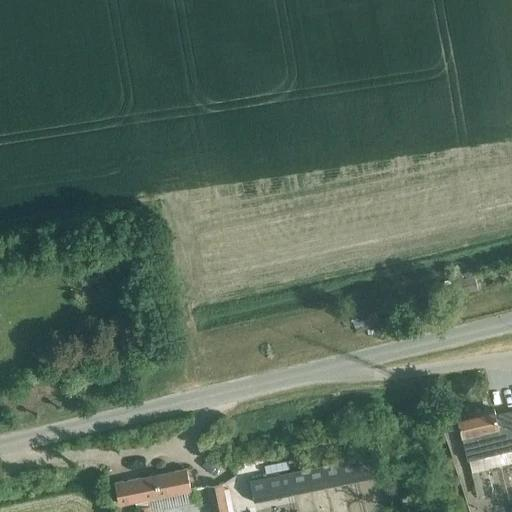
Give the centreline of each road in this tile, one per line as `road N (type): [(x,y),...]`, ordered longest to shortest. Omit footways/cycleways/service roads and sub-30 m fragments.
road 1 (tertiary): [(0,443),(342,359)]
road 2 (residential): [(342,359),(365,374),(511,360)]
road 3 (tertiary): [(342,359),(511,320)]
